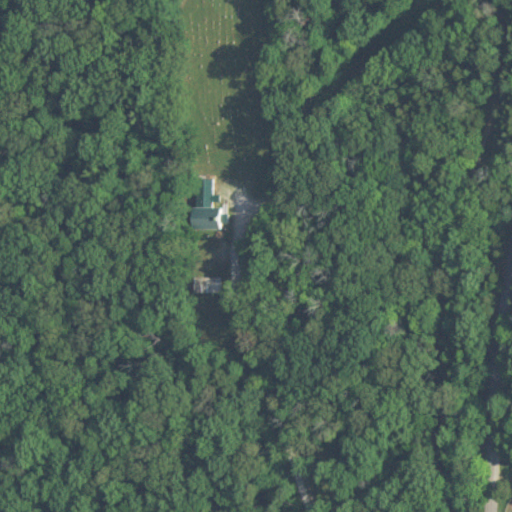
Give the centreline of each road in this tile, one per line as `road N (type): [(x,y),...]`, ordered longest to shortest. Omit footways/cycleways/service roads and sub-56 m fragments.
road 1 (residential): [(242,190),(229,286),(311,511)]
road 2 (residential): [(497,511),(511,315)]
